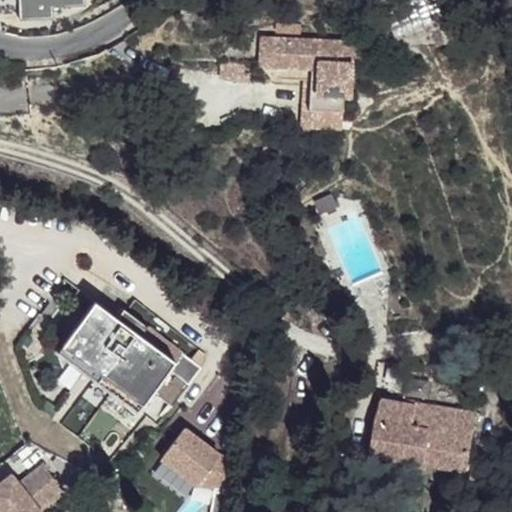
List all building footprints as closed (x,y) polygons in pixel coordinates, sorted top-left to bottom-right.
[(50,5),(83,5),(82,0),(0,0),(0,8),(50,8),(50,5)] [(392,0),(383,4),(395,37),(443,20),(435,0),(392,0)] [(276,39),(261,39),(259,65),(275,65),(276,39)] [(349,42),(276,39),(275,65),(311,68),(311,80),(309,109),(342,111),(343,95),(349,95),(349,63),(349,42)] [(250,66),(220,62),(218,75),(249,79),(250,66)] [(264,146),(257,152),(268,161),(275,155),(264,146)] [(115,312),(94,294),(60,339),(139,401),(173,356),(158,345),(138,330),(115,312)] [(146,320),(123,302),(115,312),(138,330),(146,320)] [(180,349),(164,337),(158,345),(173,356),(180,349)] [(139,401),(60,339),(55,347),(134,408),(139,401)] [(404,355),(390,357),(397,379),(409,376),(404,355)] [(410,406),(385,404),(375,459),(472,465),(480,406),(420,403),(420,400),(411,400),(410,406)] [(185,418),(158,449),(213,496),(239,465),(185,418)] [(2,474),(0,476),(0,511),(31,511),(34,510),(31,508),(56,486),(34,463),(11,484),(2,474)]
